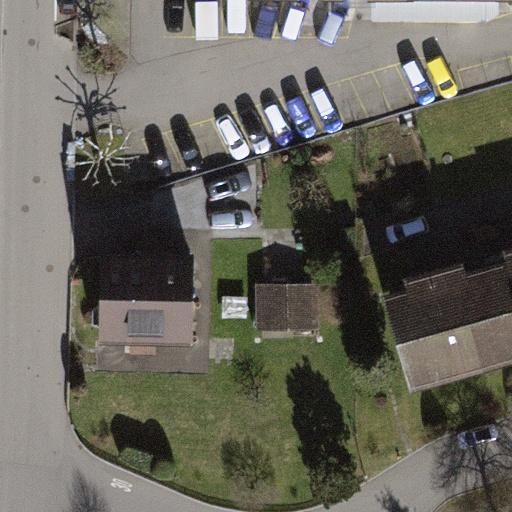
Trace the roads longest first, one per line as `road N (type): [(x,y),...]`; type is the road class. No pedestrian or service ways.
road 1 (residential): [(37,0),(31,501)]
road 2 (residential): [(511,451),(440,474),(388,511)]
